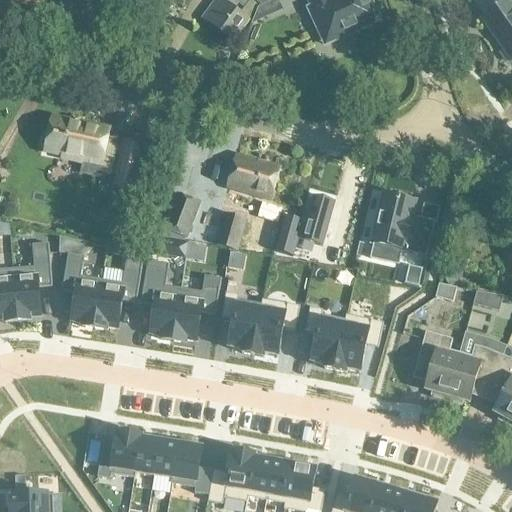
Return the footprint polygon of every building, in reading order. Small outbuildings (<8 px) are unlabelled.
[(50,0),(0,0),(0,12),(34,27),(46,19),(52,7),(50,0)] [(77,0),(76,5),(98,15),(104,1),(102,0),(77,0)] [(248,22),(239,15),(248,3),(244,0),(217,0),(203,20),(233,42),(248,22)] [(262,9),(278,2),(277,0),(265,0),(259,6),(262,9)] [(307,0),(312,8),(308,10),(325,46),(379,21),(369,0),(329,0),(328,1),(327,0),(307,0)] [(511,2),(510,0),(482,20),(511,63),(511,2)] [(261,25),(261,11),(250,10),(249,25),(261,25)] [(79,124),(52,119),(49,134),(44,136),(42,145),(46,149),(45,154),(62,158),(62,161),(102,169),(100,178),(116,181),(115,183),(135,188),(144,148),(124,144),(124,146),(107,142),(109,130),(79,124)] [(227,189),(270,202),(280,169),(237,156),(227,189)] [(161,174),(148,171),(144,190),(156,193),(161,174)] [(191,239),(200,201),(177,196),(169,234),(191,239)] [(404,252),(405,245),(426,249),(432,224),(419,221),(418,223),(410,222),(415,203),(383,196),(372,244),(404,252)] [(303,213),(291,257),(312,263),(319,237),(335,241),(345,206),(328,201),(323,218),(303,213)] [(132,223),(148,227),(150,216),(134,212),(132,223)] [(225,216),(215,247),(237,254),(247,223),(225,216)] [(38,290),(52,289),(48,246),(32,247),(34,270),(13,271),(17,324),(30,323),(30,320),(40,319),(38,290)] [(246,257),(237,256),(230,254),(229,257),(227,270),(243,273),(246,257)] [(84,259),(68,256),(62,293),(76,296),(71,324),(82,326),(81,328),(94,330),(102,282),(81,279),(84,259)] [(117,331),(122,303),(136,305),(143,264),(126,262),(122,285),(102,282),(94,330),(106,333),(107,330),(117,331)] [(168,266),(147,263),(140,306),(154,308),(150,337),(160,338),(160,341),(173,343),(181,291),(165,289),(168,266)] [(418,288),(419,283),(422,271),(409,268),(406,281),(405,285),(418,288)] [(0,322),(4,322),(5,325),(17,324),(13,271),(0,272),(0,322)] [(214,318),(220,280),(204,278),(201,294),(181,291),(173,343),(185,345),(186,342),(196,344),(200,315),(214,318)] [(506,312),(511,293),(511,290),(497,286),(491,307),(506,312)] [(451,307),(455,292),(436,289),(433,302),(451,307)] [(475,296),(472,308),(489,312),(493,298),(475,296)] [(237,305),(229,346),(253,351),(261,310),(237,305)] [(261,310),(253,351),(276,355),(284,314),(261,310)] [(323,321),(314,364),(336,368),(344,325),(323,321)] [(344,325),(336,368),(356,372),(364,329),(344,325)] [(431,398),(446,402),(459,354),(449,351),(452,341),(425,333),(418,360),(433,365),(425,391),(432,393),(431,398)] [(511,339),(502,334),(495,347),(511,356),(511,339)] [(459,354),(446,402),(461,406),(462,402),(469,404),(477,377),(492,383),(502,357),(484,350),(474,347),(471,358),(459,354)] [(511,361),(502,357),(492,383),(507,389),(494,414),(500,417),(497,421),(511,429),(511,427),(511,361)] [(120,437),(112,480),(132,484),(134,474),(140,441),(120,437)] [(140,441),(134,474),(154,477),(160,445),(140,441)] [(160,445),(154,477),(173,480),(178,448),(160,445)] [(173,480),(172,488),(196,492),(202,452),(178,448),(173,480)] [(234,457),(227,495),(248,499),(249,491),(254,461),(234,457)] [(254,461),(249,491),(269,494),(274,464),(254,461)] [(274,464),(269,494),(287,497),(293,468),(274,464)] [(287,497),(286,505),(307,509),(313,472),(293,468),(287,497)] [(25,489),(25,477),(15,478),(16,490),(25,489)] [(355,480),(345,511),(370,511),(378,487),(355,480)] [(378,487),(370,511),(391,511),(397,493),(378,487)] [(397,493),(391,511),(411,511),(416,499),(397,493)] [(51,511),(51,498),(16,499),(16,511),(51,511)] [(411,511),(433,511),(436,505),(416,499),(411,511)]
